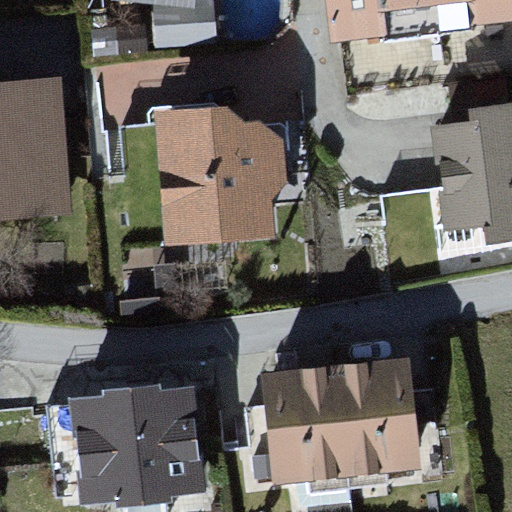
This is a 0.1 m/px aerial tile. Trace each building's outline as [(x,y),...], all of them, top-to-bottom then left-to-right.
[(511,0),(345,0),(351,42),(511,22),(511,0)] [(72,71),(0,74),(0,220),(78,217),(72,71)] [(475,126),(440,130),(451,229),(491,224),(494,245),(511,243),(511,103),(473,108),(475,126)] [(242,105),(159,111),(170,256),(296,247),(288,143),(242,105)] [(411,357),(262,373),(274,489),(423,474),(411,357)] [(200,386),(73,400),(85,507),(212,492),(200,386)]
